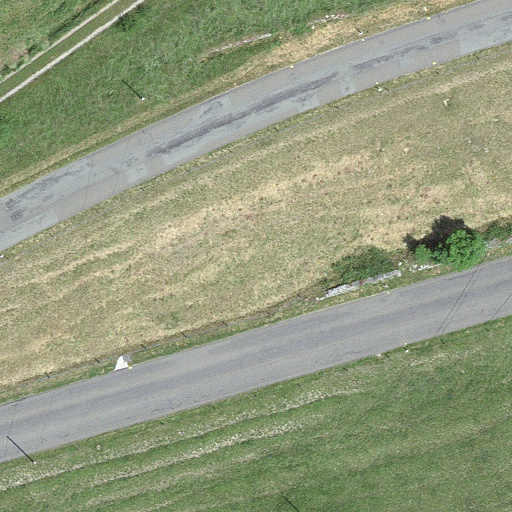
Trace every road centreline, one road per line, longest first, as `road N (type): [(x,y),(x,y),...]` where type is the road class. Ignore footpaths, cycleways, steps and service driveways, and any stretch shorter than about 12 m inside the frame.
road 1 (tertiary): [(0,226),(290,94),(511,16)]
road 2 (secondary): [(511,287),(0,438)]
road 3 (track): [(0,80),(114,0)]
